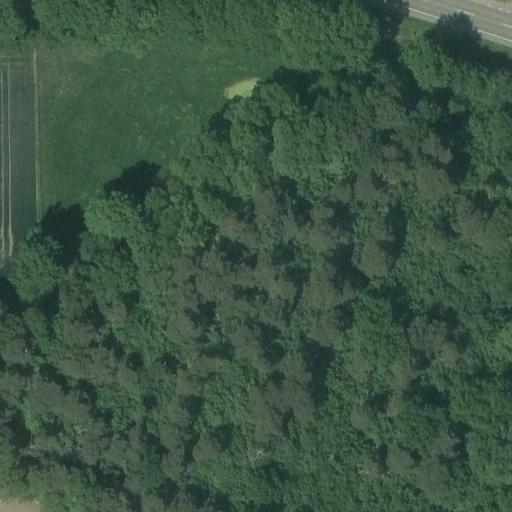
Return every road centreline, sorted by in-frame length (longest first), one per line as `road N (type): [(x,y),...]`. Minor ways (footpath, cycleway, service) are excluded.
road 1 (track): [(497,24),(482,59),(450,85),(0,346)]
road 2 (track): [(467,511),(511,326)]
road 3 (track): [(127,511),(0,419)]
